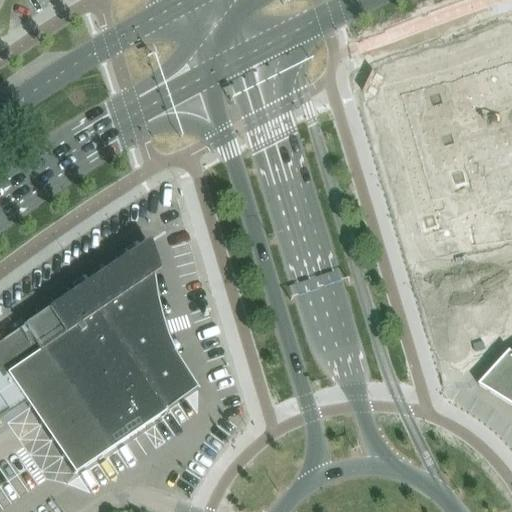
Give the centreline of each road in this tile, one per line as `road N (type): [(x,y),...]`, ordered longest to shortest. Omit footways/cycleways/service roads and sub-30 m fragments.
road 1 (secondary): [(399,472),(378,450),(329,347),(241,58)]
road 2 (secondary): [(207,75),(314,434),(305,487)]
road 3 (primary): [(0,203),(122,120),(207,75)]
road 4 (primary): [(185,0),(7,108)]
road 5 (primary): [(241,58),(369,0)]
